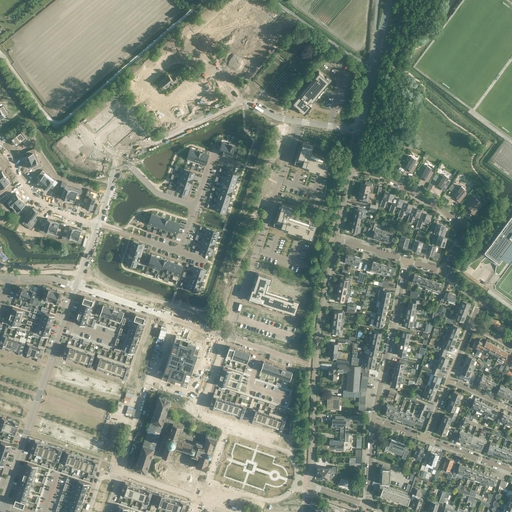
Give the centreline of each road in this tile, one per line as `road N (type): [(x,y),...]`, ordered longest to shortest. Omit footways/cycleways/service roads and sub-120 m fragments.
road 1 (track): [(0,52),(50,121),(59,122),(203,0)]
road 2 (residential): [(312,487),(315,362),(336,239)]
road 3 (residential): [(1,504),(76,285)]
road 4 (residential): [(298,121),(227,336)]
road 5 (residential): [(443,271),(462,227),(380,173),(352,167)]
road 6 (residential): [(121,159),(100,137),(150,91),(167,97),(217,67)]
road 7 (residential): [(373,419),(407,261)]
road 8 (residential): [(121,159),(240,102)]
road 9 (residential): [(0,150),(31,195),(98,224)]
